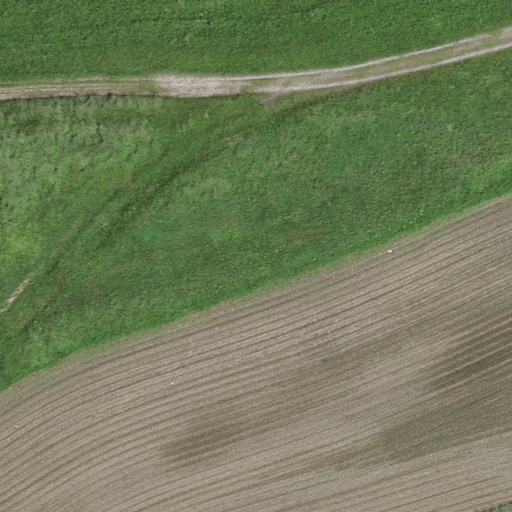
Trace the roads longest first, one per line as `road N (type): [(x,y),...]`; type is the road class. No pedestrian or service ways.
road 1 (track): [(0,91),(294,88),(511,38)]
road 2 (track): [(0,364),(73,252),(132,188),(194,143),(337,78)]
